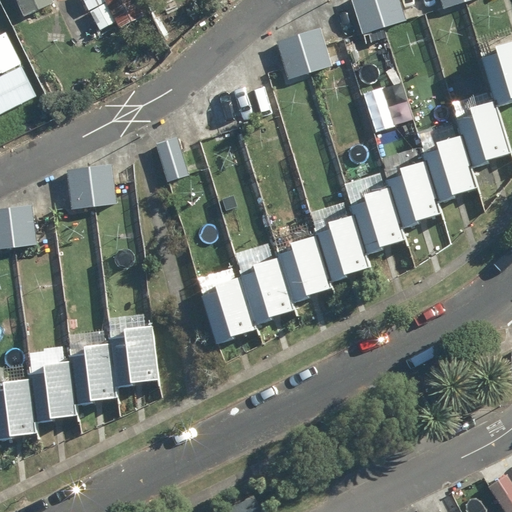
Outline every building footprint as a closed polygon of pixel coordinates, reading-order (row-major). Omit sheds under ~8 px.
[(78,0),(96,31),(113,21),(118,30),(146,14),(138,0),(78,0)] [(399,0),(350,0),(362,36),(406,22),(399,0)] [(439,0),(443,11),(478,0),(439,0)] [(320,30),(276,43),(288,82),(331,69),(320,30)] [(5,33),(0,35),(0,75),(1,77),(21,67),(5,33)] [(511,103),(511,46),(491,53),(493,60),(479,65),(494,112),(506,108),(506,106),(511,103)] [(0,113),(35,98),(21,67),(1,77),(0,77),(0,113)] [(229,93),(207,100),(217,136),(240,130),(229,93)] [(507,159),(491,107),(464,115),(467,122),(454,126),(469,174),(480,170),(479,168),(507,159)] [(179,141),(157,148),(168,184),(190,178),(179,141)] [(474,194),(458,141),(432,149),(434,157),(421,160),(436,208),(447,205),(446,202),(474,194)] [(113,166),(67,172),(72,212),(118,206),(113,166)] [(439,219),(422,167),(396,175),(398,182),(386,186),(400,234),(411,230),(411,228),(439,219)] [(403,246),(386,193),(360,202),(362,209),(350,213),(364,260),(375,257),(375,254),(403,246)] [(33,208),(0,211),(0,252),(38,248),(33,208)] [(367,273),(351,220),(324,228),(326,236),(314,239),(329,287),(340,284),(339,281),(367,273)] [(329,294),(312,241),(286,250),(288,257),(276,261),(290,308),(301,305),(301,303),(329,294)] [(292,316),(275,264),(249,272),(251,279),(239,283),(253,331),(264,327),(264,325),(292,316)] [(253,335),(237,282),(210,291),(212,298),(200,302),(215,349),(226,346),(225,343),(253,335)] [(121,343),(108,344),(113,394),(127,392),(127,389),(155,386),(149,333),(121,337),(121,343)] [(79,360),(68,361),(75,410),(85,409),(85,406),(113,402),(107,350),(79,353),(79,360)] [(40,378),(29,379),(35,429),(46,427),(46,424),(74,421),(68,368),(39,372),(40,378)] [(0,446),(5,446),(5,442),(33,439),(27,386),(0,389),(0,446)] [(511,511),(511,481),(508,476),(491,488),(507,511),(511,511)]
